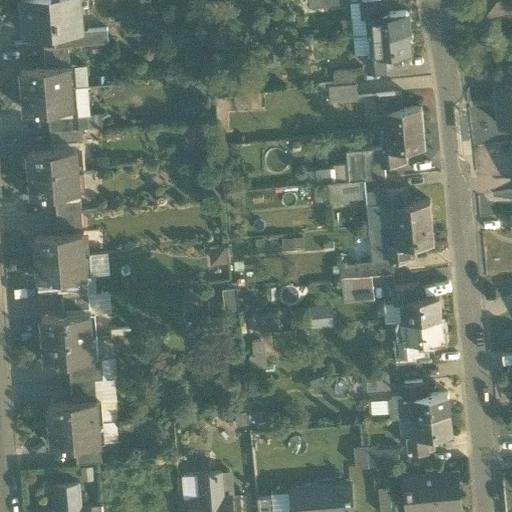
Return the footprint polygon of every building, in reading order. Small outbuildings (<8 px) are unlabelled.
[(22,0),(24,34),(54,32),(81,30),(81,28),(79,0),(22,0)] [(368,14),(370,34),(409,30),(407,9),(382,11),(380,0),(363,0),(365,14),(368,14)] [(511,0),(484,0),(486,11),(511,6),(511,0)] [(54,32),(55,44),(68,43),(107,40),(109,40),(108,26),(81,28),(81,30),(54,32)] [(411,50),(409,30),(370,34),(372,51),(368,52),(369,68),(387,66),(385,52),(411,50)] [(272,43),(273,50),(285,49),(285,41),(272,43)] [(69,58),(68,43),(55,44),(45,45),(46,60),(69,58)] [(287,63),(285,49),(273,50),(274,64),(287,63)] [(23,68),(24,89),(73,85),(71,64),(23,68)] [(333,69),(335,85),(356,83),(356,81),(354,66),(333,69)] [(499,107),(500,125),(511,123),(511,80),(496,82),(498,96),(504,96),(505,107),(499,107)] [(358,100),(356,83),(335,85),(328,85),(330,102),(358,100)] [(75,108),(73,85),(24,89),(25,91),(26,112),(75,108)] [(383,110),(385,128),(423,125),(421,105),(396,108),(395,93),(378,94),(379,110),(383,110)] [(50,117),(52,129),(76,127),(75,115),(50,117)] [(207,122),(186,123),(187,143),(208,142),(207,122)] [(423,125),(385,128),(386,146),(384,147),(385,163),(401,161),(400,147),(425,144),(423,125)] [(84,126),(76,127),(52,129),(53,143),(85,141),(84,126)] [(359,165),(385,163),(384,147),(386,146),(385,128),(380,129),(382,147),(347,151),(349,180),(360,179),(359,165)] [(29,151),(31,173),(80,169),(78,148),(29,151)] [(312,181),(339,175),(336,163),(309,169),(312,181)] [(359,165),(360,179),(364,179),(386,177),(385,163),(359,165)] [(82,191),(80,169),(31,173),(33,195),(82,191)] [(365,192),(364,179),(360,179),(349,180),(327,182),(329,199),(366,195),(365,192)] [(387,189),(389,202),(389,205),(391,205),(393,224),(432,220),(430,200),(407,202),(405,187),(387,189)] [(366,195),(367,204),(389,202),(387,189),(365,192),(366,195)] [(57,200),(58,213),(82,211),(81,198),(57,200)] [(369,226),(393,224),(391,205),(389,205),(389,202),(367,204),(369,226)] [(83,225),(82,211),(58,213),(59,227),(83,225)] [(393,224),(393,228),(394,243),(391,243),(392,259),(409,257),(408,242),(433,240),(432,220),(393,224)] [(392,259),(391,243),(394,243),(393,228),(370,230),(372,260),(372,261),(392,259)] [(36,236),(38,256),(86,252),(84,232),(36,236)] [(282,238),(283,248),(293,247),(292,237),(282,238)] [(231,243),(210,248),(214,262),(234,257),(231,243)] [(88,275),(86,252),(38,256),(39,279),(88,275)] [(340,263),(341,276),(393,272),(392,259),(372,261),(372,260),(340,263)] [(341,277),(344,301),(374,298),(371,274),(341,277)] [(63,283),(64,296),(89,294),(88,281),(63,283)] [(400,300),(403,319),(441,316),(439,296),(414,298),(412,283),(395,284),(397,300),(400,300)] [(90,307),(89,294),(64,296),(65,309),(90,307)] [(245,329),(280,327),(280,306),(244,307),(245,329)] [(42,317),(44,340),(92,336),(90,313),(42,317)] [(443,336),(441,316),(403,319),(404,338),(401,338),(401,339),(403,354),(420,353),(418,338),(425,337),(443,336)] [(404,338),(403,319),(384,321),(386,340),(401,339),(401,338),(404,338)] [(94,358),(92,336),(44,340),(46,362),(69,361),(94,358)] [(375,358),(376,370),(389,368),(398,367),(397,356),(375,358)] [(69,361),(71,380),(95,378),(104,377),(102,358),(94,358),(69,361)] [(366,371),(368,388),(391,387),(389,368),(376,370),(366,371)] [(96,391),(95,378),(71,380),(72,393),(96,391)] [(405,380),(407,394),(407,396),(410,395),(412,414),(450,411),(448,391),(423,393),(422,378),(405,380)] [(393,416),(412,414),(410,395),(407,396),(407,394),(405,394),(405,395),(392,396),(393,416)] [(49,403),(51,424),(98,420),(96,399),(49,403)] [(452,430),(450,411),(412,414),(413,426),(414,433),(410,433),(412,449),(429,448),(427,433),(452,430)] [(100,442),(98,420),(51,424),(53,446),(100,442)] [(377,445),(365,446),(367,464),(379,463),(378,449),(377,445)] [(355,466),(367,464),(365,446),(354,447),(355,466)] [(378,449),(379,463),(400,461),(398,447),(378,449)] [(76,449),(77,463),(101,461),(100,448),(76,449)] [(408,475),(412,511),(458,506),(454,469),(408,475)] [(191,511),(230,511),(229,494),(222,495),(220,470),(197,471),(199,496),(190,497),(191,511)] [(50,510),(50,511),(90,511),(90,506),(81,507),(78,482),(57,484),(59,509),(50,510)] [(291,488),(293,511),(351,511),(349,482),(291,488)] [(378,485),(380,511),(396,511),(394,484),(378,485)] [(179,499),(179,511),(191,511),(190,497),(179,499)] [(257,499),(258,511),(273,511),(272,497),(257,499)]
